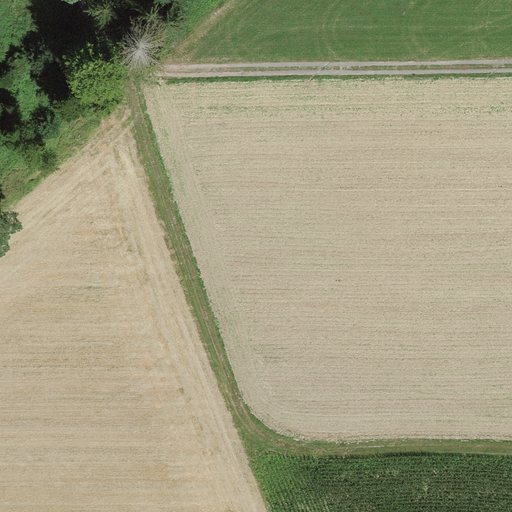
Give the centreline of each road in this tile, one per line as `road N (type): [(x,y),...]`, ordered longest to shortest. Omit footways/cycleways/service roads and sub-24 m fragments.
road 1 (track): [(119,68),(253,433),(278,451),(511,448)]
road 2 (track): [(511,62),(119,68)]
